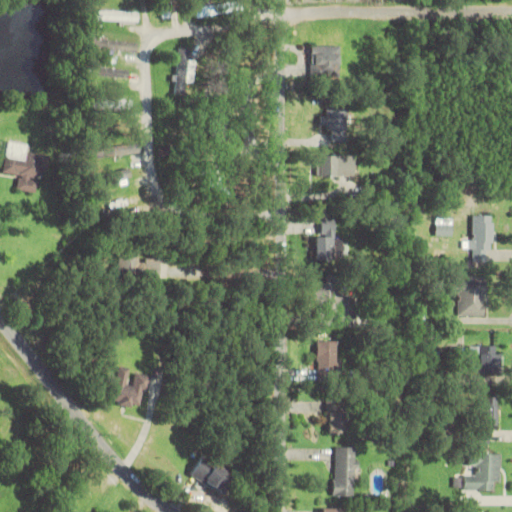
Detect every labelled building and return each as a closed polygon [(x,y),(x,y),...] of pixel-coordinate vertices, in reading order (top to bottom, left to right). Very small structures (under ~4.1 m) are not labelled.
[(162,0),(162,18),(172,18),(171,0),(162,0)] [(244,11),(243,1),(196,5),(197,16),(244,11)] [(93,20),(139,20),(139,11),(93,11),(93,20)] [(92,46),(137,54),(139,44),(94,36),(92,46)] [(310,76),(337,76),(337,45),(310,45),(310,76)] [(196,82),(194,59),(190,59),(189,48),(174,49),(178,93),(187,93),(186,83),(196,82)] [(323,100),(323,133),(347,133),(347,100),(323,100)] [(28,144),(8,141),(3,173),(20,175),(18,190),(41,193),(47,156),(27,152),(28,144)] [(140,144),(95,147),(95,157),(141,154),(140,144)] [(318,153),(318,178),(353,178),(353,153),(318,153)] [(350,199),(346,186),(323,192),(327,205),(350,199)] [(493,249),(493,216),(472,216),(472,249),(493,249)] [(315,236),(315,260),(345,260),(345,237),(337,237),(337,219),(321,219),(321,236),(315,236)] [(118,278),(159,278),(159,259),(139,259),(139,253),(118,253),(118,278)] [(354,297),(338,297),(338,281),(317,281),(317,310),(339,310),(339,327),(354,327),(354,297)] [(459,295),(459,315),(485,315),(485,283),(452,283),(452,295),(459,295)] [(337,340),(318,340),(318,374),(337,374),(337,340)] [(501,345),(465,345),(465,370),(501,370),(501,345)] [(128,368),(116,367),(115,405),(145,405),(146,380),(128,379),(128,368)] [(497,426),(498,397),(479,397),(478,443),(489,443),(489,426),(497,426)] [(345,433),(345,400),(329,400),(329,433),(345,433)] [(334,496),(356,496),(356,448),(334,448),(334,496)] [(501,453),(471,453),(471,474),(463,474),(463,490),(501,490),(501,453)] [(221,494),(233,474),(202,456),(190,475),(221,494)]
